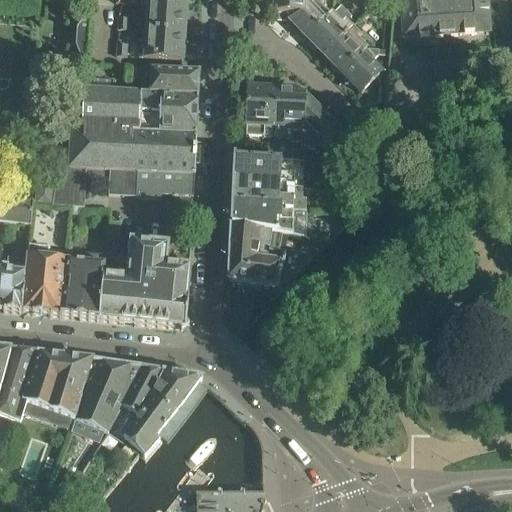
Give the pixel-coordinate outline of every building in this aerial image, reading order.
[(147,0),(147,7),(185,9),(185,0),(147,0)] [(318,0),(274,0),(274,22),(289,22),(307,41),(332,16),(318,3),(318,0)] [(346,0),(333,0),(334,14),(346,1),(346,0)] [(400,0),(403,42),(491,35),(489,2),(488,0),(400,0)] [(365,11),(369,14),(376,7),(376,3),(366,2),(365,11)] [(140,33),(146,34),(183,36),(185,9),(147,7),(147,22),(140,22),(140,33)] [(376,7),(369,14),(386,15),(386,8),(376,7)] [(332,16),(307,41),(318,52),(324,58),(354,28),(349,22),(352,19),(341,8),(334,14),(332,16)] [(118,19),(118,31),(127,32),(128,20),(118,19)] [(87,56),(90,26),(83,25),(76,31),(74,47),(81,55),(87,56)] [(354,28),(324,58),(341,75),(366,51),(356,41),(361,35),(354,28)] [(182,62),(183,36),(146,34),(145,48),(139,48),(139,59),(182,62)] [(126,46),(117,46),(116,58),(126,58),(126,46)] [(366,51),(341,75),(343,77),(353,87),(361,96),(361,95),(371,86),(378,79),(378,72),(371,65),(378,57),(382,58),(383,52),(366,51)] [(126,70),(125,84),(150,85),(149,97),(161,97),(197,99),(198,93),(199,74),(181,73),(126,70)] [(62,72),(61,91),(72,92),(73,73),(62,72)] [(465,87),(403,134),(418,150),(478,104),(491,94),(478,77),(465,87)] [(89,79),(88,93),(109,94),(110,80),(89,79)] [(274,133),(276,91),(247,90),(245,138),(263,139),(264,133),(274,133)] [(60,127),(60,131),(196,137),(196,118),(160,116),(161,97),(149,97),(141,96),(109,94),(88,93),(84,93),(72,92),(61,91),(60,119),(60,127)] [(276,91),(274,133),(275,133),(274,139),(291,140),(291,143),(302,144),(302,134),(303,108),(309,103),(299,93),(276,91)] [(161,97),(160,116),(196,118),(197,99),(161,97)] [(303,108),(302,134),(302,144),(301,151),(306,151),(316,152),(322,147),(326,151),(330,147),(337,155),(348,143),(309,103),(303,108)] [(17,125),(15,145),(29,146),(56,148),(57,129),(31,127),(17,125)] [(57,190),(53,208),(59,209),(67,209),(73,209),(83,210),(85,182),(85,171),(103,172),(109,172),(137,174),(194,176),(196,137),(60,131),(60,170),(58,184),(57,190)] [(291,163),(301,163),(301,151),(292,151),(291,163)] [(306,151),(301,151),(301,163),(304,163),(311,164),(325,165),(325,160),(305,158),(306,151)] [(234,160),(233,183),(283,185),(288,186),(288,189),(303,190),(304,163),(301,163),(291,163),(285,163),(273,162),(234,160)] [(336,192),(336,194),(344,194),(346,167),(337,166),(336,192)] [(108,197),(136,199),(137,174),(109,172),(108,197)] [(137,174),(136,199),(136,200),(161,201),(162,196),(193,198),(194,176),(137,174)] [(37,180),(34,205),(39,206),(46,207),(53,208),(57,190),(58,184),(37,180)] [(233,183),(232,205),(287,208),(287,212),(294,212),(306,213),(306,202),(302,201),(303,190),(288,189),(288,186),(283,185),(233,183)] [(0,223),(6,224),(31,226),(33,206),(0,201),(0,223)] [(231,227),(231,228),(283,236),(307,240),(308,213),(306,213),(294,212),(287,212),(287,208),(232,205),(231,227)] [(2,314),(21,316),(28,262),(29,248),(27,247),(26,262),(9,260),(8,268),(2,267),(4,249),(6,224),(0,223),(0,312),(2,313),(2,314)] [(121,224),(109,223),(106,258),(99,324),(178,332),(185,326),(187,304),(186,303),(189,271),(191,251),(119,244),(121,224)] [(231,228),(228,284),(278,292),(280,292),(282,294),(294,282),(292,279),(293,278),(303,268),(311,260),(310,260),(307,256),(280,252),(283,236),(231,228)] [(28,262),(21,316),(60,320),(66,264),(67,264),(68,255),(49,253),(49,250),(29,248),(28,262)] [(99,324),(106,258),(86,256),(85,265),(66,264),(60,320),(99,324)] [(10,354),(9,357),(0,390),(0,424),(14,429),(38,357),(10,354)] [(0,390),(9,357),(0,355),(0,390)] [(38,357),(14,429),(15,429),(17,430),(20,421),(23,410),(71,426),(92,364),(38,357)] [(105,438),(141,371),(92,364),(71,426),(105,438)] [(163,374),(141,371),(105,438),(122,447),(124,444),(123,444),(163,374)] [(163,374),(123,444),(124,444),(126,447),(138,456),(139,456),(145,461),(159,445),(160,444),(160,443),(161,442),(162,441),(159,439),(165,432),(172,438),(189,419),(187,419),(207,393),(200,387),(202,384),(201,384),(203,381),(173,376),(170,375),(163,374)] [(15,489),(11,500),(25,505),(28,493),(15,489)] [(60,511),(71,511),(75,507),(67,502),(60,511)]
